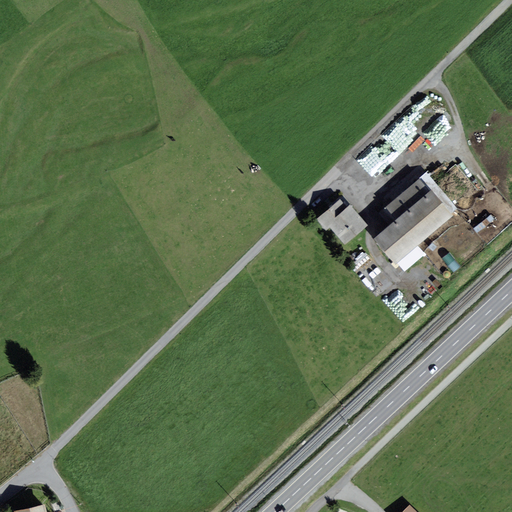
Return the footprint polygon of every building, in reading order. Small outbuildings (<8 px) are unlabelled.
[(419,179),(387,206),(398,219),(430,192),(419,179)] [(375,239),(396,263),(416,245),(453,214),(432,190),(430,192),(398,219),(375,239)] [(326,229),(329,227),(348,209),(339,199),(317,220),(326,229)] [(350,206),(348,209),(329,227),(346,245),(368,225),(350,206)] [(416,245),(396,263),(403,272),(424,255),(416,245)]
